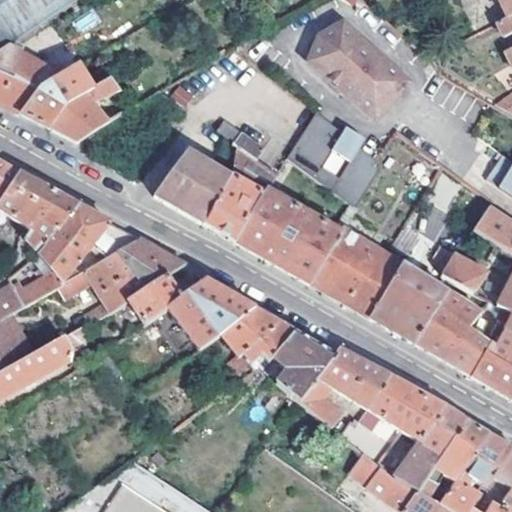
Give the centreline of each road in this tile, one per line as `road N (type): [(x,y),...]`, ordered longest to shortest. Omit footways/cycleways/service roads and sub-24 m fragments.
road 1 (secondary): [(511,428),(0,139)]
road 2 (unknown): [(511,208),(470,171),(431,100),(374,24),(325,19)]
